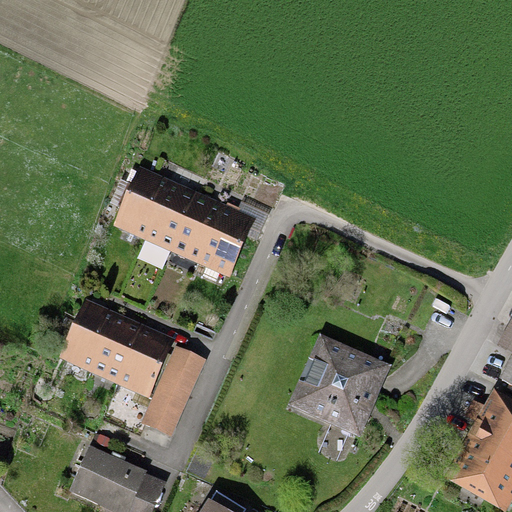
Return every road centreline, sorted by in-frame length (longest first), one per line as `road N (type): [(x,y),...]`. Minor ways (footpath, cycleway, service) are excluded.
road 1 (residential): [(493,298),(289,208),(171,469)]
road 2 (unclassified): [(493,298),(424,427),(356,511)]
